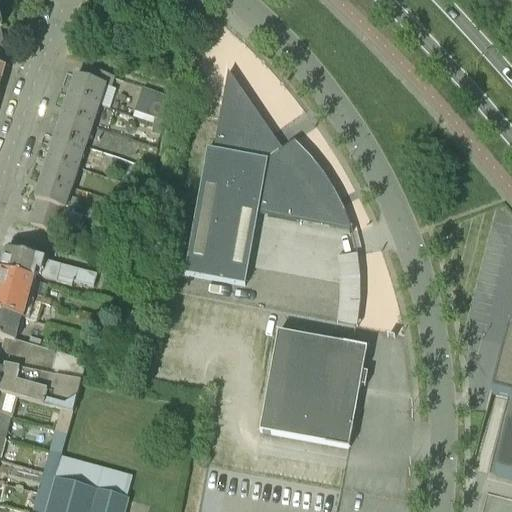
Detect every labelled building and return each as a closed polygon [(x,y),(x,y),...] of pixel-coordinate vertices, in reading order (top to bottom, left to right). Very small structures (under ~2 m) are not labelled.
[(70,97),(100,107),(106,88),(111,89),(114,79),(91,71),(87,82),(76,78),(70,97)] [(258,216),(350,234),(344,215),(334,195),(322,177),(309,160),(293,145),(283,152),(228,74),(214,153),(208,152),(185,277),(245,288),(258,216)] [(163,121),(168,97),(143,89),(135,114),(155,120),(163,121)] [(62,119),(93,129),(100,107),(70,97),(62,119)] [(56,139),(86,149),(93,129),(62,119),(56,139)] [(153,128),(162,129),(163,121),(155,120),(153,128)] [(152,136),(160,137),(162,129),(153,128),(152,136)] [(49,161),(79,171),(86,149),(56,139),(49,161)] [(42,182),(84,196),(91,175),(79,171),(49,161),(42,182)] [(145,171),(154,172),(155,165),(147,163),(145,171)] [(144,179),(152,181),(154,172),(145,171),(144,179)] [(84,196),(42,182),(35,202),(39,203),(59,210),(77,216),(84,196)] [(39,203),(35,215),(55,221),(59,210),(39,203)] [(138,213),(146,215),(147,207),(139,206),(138,213)] [(146,215),(138,213),(136,221),(145,223),(146,215)] [(55,221),(35,215),(31,226),(51,233),(55,221)] [(94,290),(97,277),(13,254),(6,258),(1,274),(35,283),(37,274),(42,275),(41,280),(57,284),(72,289),(73,284),(94,290)] [(362,257),(341,257),(340,326),(361,326),(362,257)] [(0,278),(0,294),(41,306),(50,309),(51,302),(44,300),(48,287),(35,283),(1,274),(0,278)] [(0,314),(21,321),(36,325),(41,306),(0,294),(0,314)] [(3,368),(51,378),(56,354),(16,344),(21,321),(0,314),(0,340),(4,341),(0,356),(0,372),(2,373),(3,368)] [(260,434),(349,451),(361,388),(365,389),(368,375),(363,374),(367,351),(278,335),(260,434)] [(511,338),(495,409),(511,412),(511,445),(499,496),(511,499),(511,338)] [(0,396),(44,409),(44,408),(60,412),(73,416),(81,384),(51,378),(3,368),(2,373),(0,372),(0,396)] [(0,419),(11,422),(17,401),(0,396),(0,419)] [(55,433),(67,437),(73,416),(60,412),(55,433)] [(0,441),(6,443),(11,422),(0,419),(0,441)] [(67,437),(55,433),(49,454),(61,458),(67,437)] [(61,458),(49,454),(43,475),(55,478),(60,461),(61,458)] [(50,499),(46,511),(125,511),(128,502),(127,501),(132,480),(60,461),(55,478),(50,499)] [(55,478),(43,475),(41,474),(40,476),(3,466),(1,474),(38,484),(39,483),(41,484),(38,496),(50,499),(55,478)] [(38,496),(33,511),(46,511),(50,499),(38,496)]
